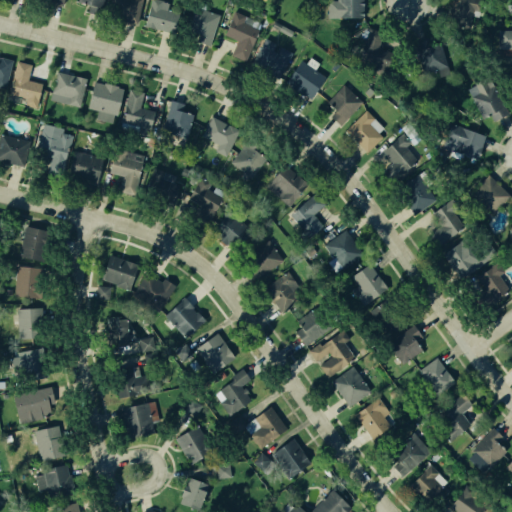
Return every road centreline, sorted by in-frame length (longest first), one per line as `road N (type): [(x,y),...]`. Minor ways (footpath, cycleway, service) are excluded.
road 1 (residential): [(511,395),(363,192),(277,113),(203,77),(0,23)]
road 2 (residential): [(398,511),(204,261),(132,224),(0,190)]
road 3 (residential): [(117,511),(79,327),(94,214)]
